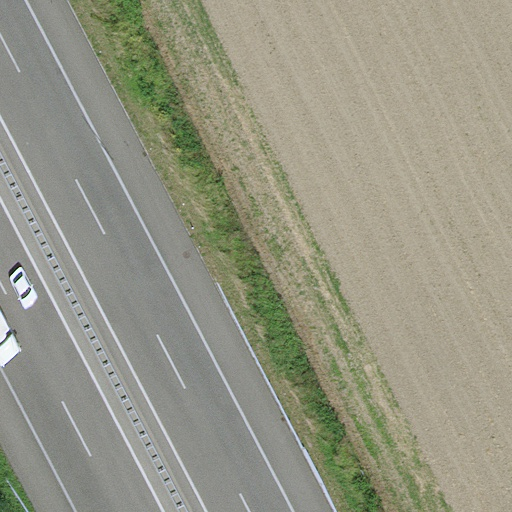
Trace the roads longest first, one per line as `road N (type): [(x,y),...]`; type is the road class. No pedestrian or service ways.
road 1 (motorway): [(246,511),(0,43)]
road 2 (motorway): [(0,275),(122,511)]
